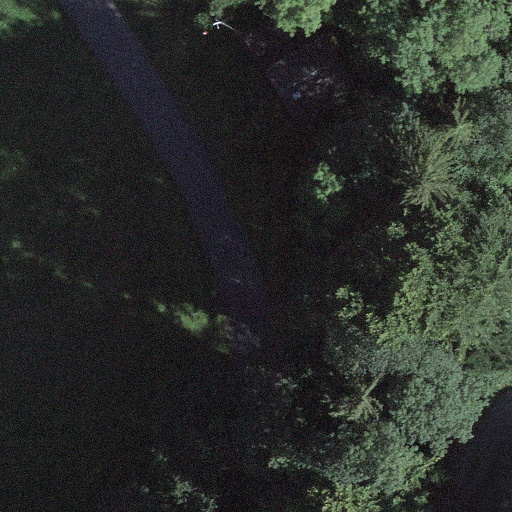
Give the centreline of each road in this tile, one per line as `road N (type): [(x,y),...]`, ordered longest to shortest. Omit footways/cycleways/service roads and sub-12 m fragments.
road 1 (unclassified): [(86,0),(180,145),(223,238),(255,375),(264,464),(258,511)]
road 2 (track): [(450,511),(486,430),(511,404)]
